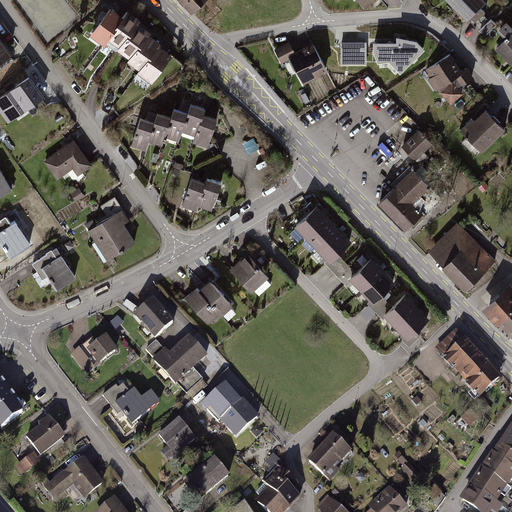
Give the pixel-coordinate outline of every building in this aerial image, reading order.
[(64,0),(12,0),(46,42),(78,17),(64,0)] [(185,0),(195,10),(204,0),(185,0)] [(485,3),(482,0),(449,0),(474,25),(486,14),(480,8),(485,3)] [(124,18),(112,9),(93,36),(105,45),(124,18)] [(141,21),(129,12),(110,39),(121,47),(141,21)] [(489,17),(486,14),(474,25),(480,30),(487,24),(485,22),(489,17)] [(487,24),(480,30),(485,36),(497,25),(492,19),(487,24)] [(151,32),(139,24),(120,50),(132,59),(151,32)] [(511,35),(509,38),(508,38),(505,41),(506,42),(498,49),(511,62),(511,35)] [(161,44),(149,36),(129,62),(141,71),(161,44)] [(398,42),(375,42),(375,52),(378,61),(390,60),(401,70),(424,48),(416,40),(398,36),(398,42)] [(0,65),(2,69),(13,61),(10,56),(11,55),(0,39),(0,65)] [(288,43),(277,49),(283,62),(292,57),(306,83),(328,71),(314,45),(295,56),(288,43)] [(366,43),(342,43),(342,56),(366,56),(366,43)] [(171,55),(159,47),(140,73),(152,82),(171,55)] [(452,56),(428,70),(430,73),(433,71),(443,86),(449,83),(451,86),(442,93),(452,104),(464,94),(457,87),(461,84),(463,86),(475,78),(469,69),(463,72),(452,56)] [(29,79),(0,99),(0,106),(10,120),(26,109),(38,100),(42,97),(29,79)] [(40,103),(38,100),(26,109),(34,120),(48,110),(43,101),(40,103)] [(206,110),(192,105),(183,132),(197,136),(206,110)] [(189,115),(175,110),(166,136),(180,141),(189,115)] [(473,120),(462,130),(468,137),(467,138),(468,139),(470,138),(484,152),(507,130),(488,111),(476,123),(473,120)] [(172,119),(158,114),(149,140),(163,145),(172,119)] [(218,121),(204,116),(195,142),(209,147),(218,121)] [(155,123),(141,118),(132,145),(146,150),(155,123)] [(419,132),(405,146),(417,159),(431,146),(419,132)] [(254,138),(244,144),(249,153),(260,147),(254,138)] [(75,141),(45,161),(58,179),(78,165),(83,172),(92,165),(75,141)] [(0,196),(12,189),(0,168),(0,196)] [(412,170),(379,202),(405,230),(420,216),(412,208),(431,190),(412,170)] [(207,184),(193,179),(191,186),(184,206),(198,210),(207,184)] [(223,184),(209,179),(200,206),(214,210),(223,184)] [(487,183),(481,187),(484,191),(490,187),(487,183)] [(80,189),(72,194),(76,200),(84,196),(80,189)] [(110,219),(90,231),(108,259),(135,242),(123,224),(128,221),(121,211),(124,209),(116,197),(102,206),(110,219)] [(329,219),(318,207),(297,227),(298,227),(291,233),(300,242),(303,239),(305,241),(329,219)] [(7,218),(0,222),(0,237),(12,255),(30,243),(15,221),(11,224),(7,218)] [(340,230),(329,219),(308,238),(317,247),(314,251),(316,253),(340,230)] [(440,256),(438,258),(469,289),(497,261),(490,254),(488,256),(490,258),(488,260),(455,228),(433,249),(440,256)] [(350,241),(340,230),(319,250),(328,259),(324,262),(326,264),(338,253),(350,241)] [(62,244),(33,263),(38,270),(43,267),(50,277),(49,278),(52,282),(53,281),(57,288),(75,276),(61,255),(67,251),(62,244)] [(347,263),(338,253),(326,264),(336,274),(347,263)] [(244,258),(232,269),(253,292),(255,290),(260,295),(272,284),(267,279),(269,278),(251,258),(247,261),(244,258)] [(362,290),(383,271),(372,259),(348,282),(350,284),(353,281),(362,290)] [(357,273),(347,263),(336,274),(346,284),(357,273)] [(394,282),(383,271),(362,290),(371,299),(368,303),(370,305),(381,294),(394,282)] [(211,282),(200,292),(222,316),(232,307),(211,282)] [(198,289),(187,298),(209,323),(219,313),(198,289)] [(511,299),(506,293),(490,308),(511,331),(511,299)] [(387,301),(381,294),(361,313),(366,320),(376,311),(387,301)] [(396,326),(417,307),(406,296),(382,318),(384,320),(388,317),(396,326)] [(394,307),(387,301),(376,311),(382,318),(394,307)] [(155,302),(136,319),(155,340),(174,324),(155,302)] [(428,318),(417,307),(396,326),(405,336),(402,339),(404,341),(415,330),(428,318)] [(123,323),(119,319),(112,325),(116,330),(123,323)] [(421,337),(415,330),(404,341),(410,348),(421,337)] [(458,332),(438,351),(457,372),(458,371),(476,390),(470,396),(476,403),(502,379),(458,332)] [(86,345),(73,355),(82,368),(90,362),(93,367),(98,363),(99,364),(117,351),(107,338),(90,350),(86,345)] [(156,342),(146,351),(156,361),(154,362),(176,386),(177,385),(188,396),(204,381),(195,371),(208,359),(190,340),(178,351),(179,352),(172,358),(156,342)] [(0,424),(3,428),(19,416),(13,409),(17,406),(0,385),(0,424)] [(117,387),(104,397),(113,408),(118,405),(126,415),(125,415),(129,420),(133,424),(161,404),(153,393),(143,401),(135,390),(131,394),(124,385),(119,389),(117,387)] [(258,417),(242,400),(240,402),(226,387),(204,407),(219,422),(221,420),(237,437),(258,417)] [(484,400),(479,404),(484,409),(488,405),(484,400)] [(480,417),(474,410),(466,418),(472,424),(480,417)] [(43,429),(29,439),(42,455),(63,439),(55,429),(57,428),(50,418),(40,426),(43,429)] [(180,422),(161,436),(170,447),(162,453),(169,461),(195,442),(180,422)] [(264,432),(258,425),(252,431),(258,438),(264,432)] [(511,433),(503,446),(511,452),(511,433)] [(321,456),(314,464),(328,478),(351,453),(337,440),(331,446),(328,444),(319,454),(321,456)] [(511,468),(507,475),(511,478),(511,452),(503,446),(496,455),(509,464),(508,466),(511,468)] [(277,455),(270,459),(274,466),(281,462),(277,455)] [(509,464),(496,455),(485,471),(509,488),(511,489),(511,478),(507,475),(511,468),(508,466),(509,464)] [(35,467),(29,459),(26,461),(32,469),(35,467)] [(45,478),(41,481),(55,499),(76,484),(85,497),(102,485),(84,461),(51,486),(45,478)] [(206,469),(184,486),(193,497),(203,488),(209,495),(230,478),(218,463),(208,471),(206,469)] [(279,467),(264,483),(268,488),(290,509),(300,498),(293,491),(298,486),(279,467)] [(509,488),(485,471),(472,490),(486,499),(487,497),(499,504),(509,488)] [(432,487),(425,480),(421,483),(429,490),(432,487)] [(283,511),(288,507),(268,488),(260,497),(264,501),(261,504),(268,511),(283,511)] [(394,489),(371,510),(372,511),(403,511),(407,508),(401,502),(404,500),(394,489)] [(486,499),(472,490),(463,502),(477,511),(493,511),(499,504),(487,497),(486,499)] [(446,498),(441,492),(436,497),(443,503),(446,498)] [(344,511),(330,499),(321,510),(322,511),(344,511)] [(125,511),(117,500),(101,511),(125,511)] [(251,511),(245,503),(232,511),(251,511)]
